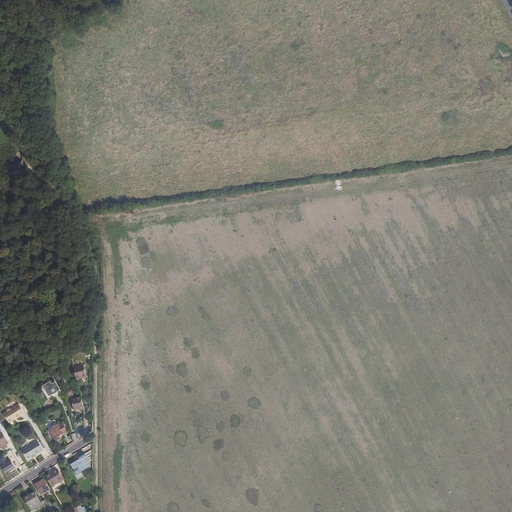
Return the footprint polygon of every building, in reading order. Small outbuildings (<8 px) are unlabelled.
[(76,379),(80,378),(80,377),(86,375),(83,363),(73,366),(76,379)] [(46,383),(42,385),(49,396),(60,389),(54,378),(50,381),(48,380),(46,381),(46,383)] [(62,391),(60,389),(49,396),(42,385),(41,387),(48,399),(62,391)] [(74,410),(78,409),(78,408),(83,406),(81,396),(71,399),(74,410)] [(21,416),(21,415),(24,413),(19,404),(11,409),(9,408),(7,409),(7,411),(2,414),(8,423),(21,416)] [(0,445),(1,447),(3,448),(6,447),(5,445),(4,442),(7,441),(10,439),(1,423),(0,423),(0,445)] [(54,439),(55,438),(59,437),(64,434),(63,433),(67,431),(63,424),(59,426),(58,425),(49,430),(54,439)] [(35,454),(35,455),(43,450),(37,440),(22,450),(27,460),(32,457),(31,456),(35,454)] [(89,465),(89,461),(85,453),(79,457),(80,459),(71,465),(75,471),(74,472),(76,476),(82,472),(81,471),(86,468),(85,467),(89,465)] [(52,486),(63,479),(57,469),(46,476),(52,486)] [(50,489),(44,479),(35,485),(41,494),(50,489)] [(41,502),(45,509),(49,506),(45,499),(41,502)]
